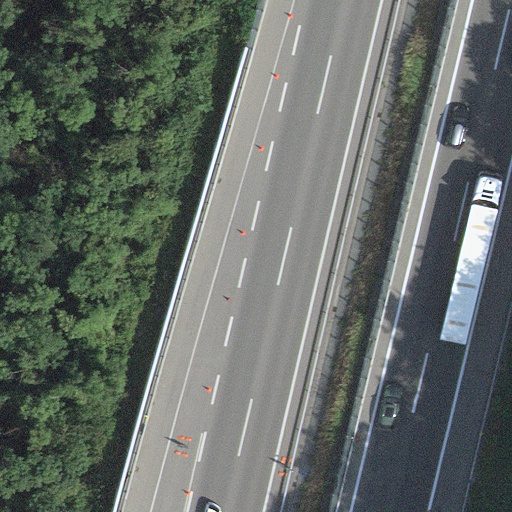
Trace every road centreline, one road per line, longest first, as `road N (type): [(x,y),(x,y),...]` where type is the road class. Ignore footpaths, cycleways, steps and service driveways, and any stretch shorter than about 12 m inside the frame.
road 1 (motorway): [(388,511),(509,0)]
road 2 (motorway): [(341,0),(241,430)]
